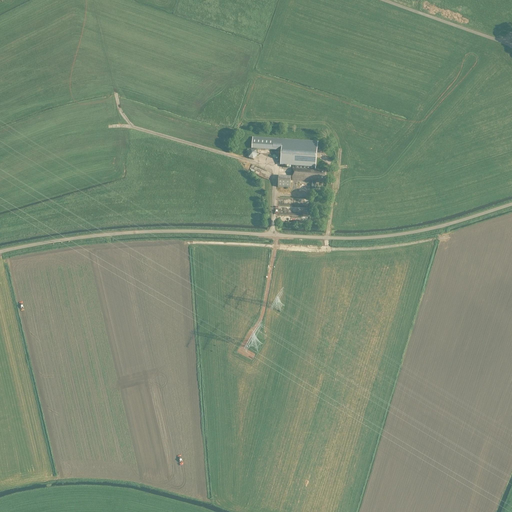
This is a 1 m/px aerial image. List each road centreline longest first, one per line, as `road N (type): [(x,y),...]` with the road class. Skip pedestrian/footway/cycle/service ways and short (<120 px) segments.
road 1 (unclassified): [(0,258),(177,233),(367,237),(511,202)]
road 2 (unclassified): [(511,45),(386,0)]
